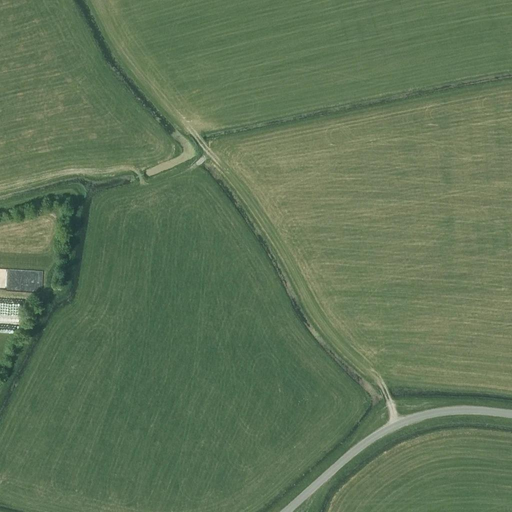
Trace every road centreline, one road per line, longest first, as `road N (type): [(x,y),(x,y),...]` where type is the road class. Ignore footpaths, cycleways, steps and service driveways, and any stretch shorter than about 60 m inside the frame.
road 1 (track): [(396,424),(386,392),(324,329),(270,231),(188,127)]
road 2 (unclassified): [(511,414),(443,411),(396,424),(285,511)]
